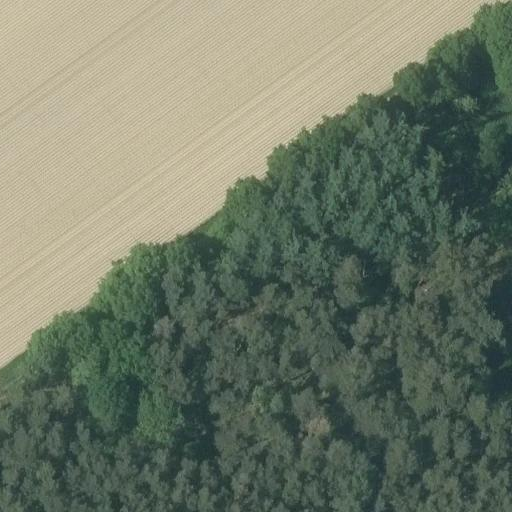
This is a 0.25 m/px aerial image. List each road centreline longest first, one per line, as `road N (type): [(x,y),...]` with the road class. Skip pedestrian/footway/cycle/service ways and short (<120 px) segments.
road 1 (track): [(0,419),(511,37)]
road 2 (track): [(511,225),(449,80)]
